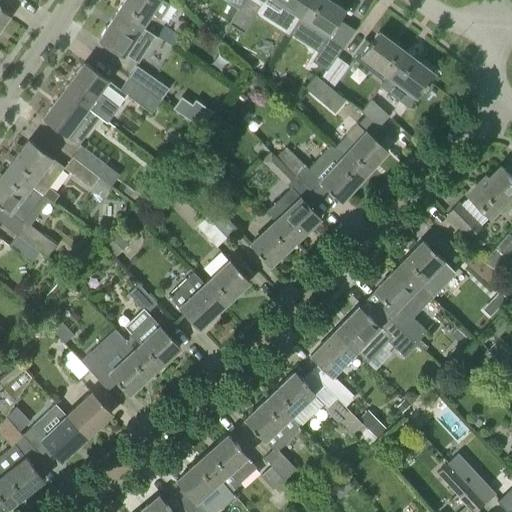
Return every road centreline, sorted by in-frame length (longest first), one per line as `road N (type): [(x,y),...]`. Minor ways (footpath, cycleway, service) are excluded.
road 1 (residential): [(72,511),(169,434),(353,254),(496,91)]
road 2 (residential): [(0,120),(73,0)]
